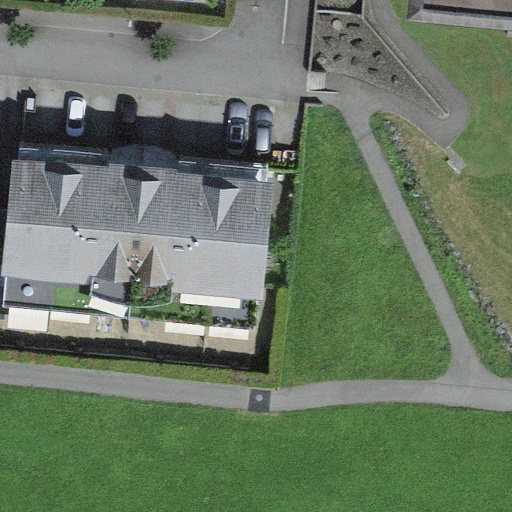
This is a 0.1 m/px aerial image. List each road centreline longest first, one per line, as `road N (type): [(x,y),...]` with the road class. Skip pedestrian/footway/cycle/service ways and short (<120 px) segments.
road 1 (track): [(511,401),(266,402),(0,378)]
road 2 (residential): [(0,42),(300,68)]
